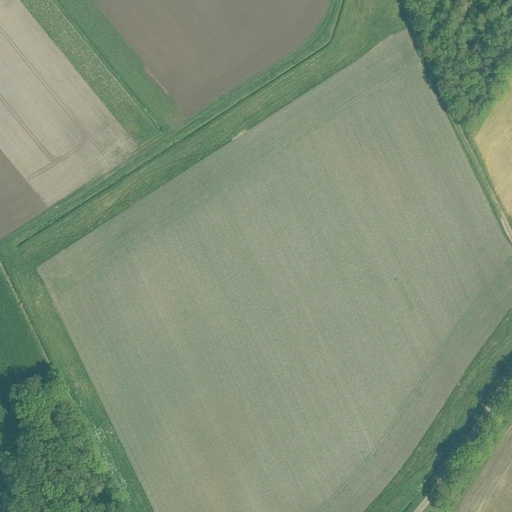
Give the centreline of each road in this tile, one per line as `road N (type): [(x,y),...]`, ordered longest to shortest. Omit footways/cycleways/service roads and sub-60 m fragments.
road 1 (track): [(400,0),(511,236)]
road 2 (unclassified): [(418,511),(511,376)]
